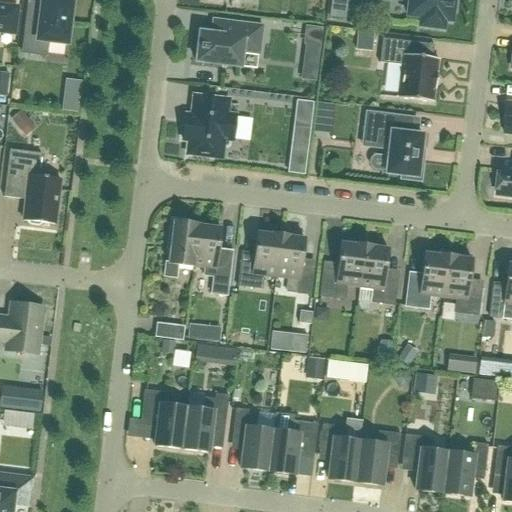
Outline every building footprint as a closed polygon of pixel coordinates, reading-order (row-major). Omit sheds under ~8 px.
[(72,1),(63,0),(41,0),(38,28),(25,26),(21,55),(45,57),(47,43),(66,45),(72,1)] [(393,0),(409,2),(409,4),(407,17),(420,19),(419,27),(442,30),(443,22),(450,23),(451,13),(454,10),(456,0),(455,0),(393,0)] [(0,33),(14,35),(17,9),(0,6),(0,33)] [(331,6),(329,19),(344,20),(346,8),(331,6)] [(236,24),(213,22),(211,35),(199,34),(198,37),(195,40),(194,50),(197,53),(195,63),(240,69),(242,53),(258,55),(262,28),(236,24)] [(305,28),(303,45),(305,45),(320,47),(322,30),(305,28)] [(373,37),(358,35),(356,51),(371,52),(373,37)] [(437,61),(408,57),(409,44),(382,40),(379,64),(400,67),(396,100),(432,104),(434,90),(435,90),(437,75),(436,75),(437,61)] [(192,118),(185,117),(182,141),(189,141),(188,154),(220,158),(222,139),(233,141),(235,119),(224,117),(226,103),(194,99),(192,118)] [(63,101),(62,111),(77,113),(78,103),(63,101)] [(311,105),(296,103),(294,126),(309,128),(311,105)] [(20,114),(12,121),(19,129),(27,122),(20,114)] [(388,147),(385,172),(385,175),(400,177),(399,181),(420,184),(423,165),(419,164),(422,137),(410,135),(412,120),(365,114),(362,144),(388,147)] [(291,150),(288,173),(303,175),(306,152),(291,150)] [(27,223),(29,226),(38,227),(41,225),(54,226),(59,181),(38,178),(41,155),(9,151),(3,199),(25,201),(23,222),(27,223)] [(511,173),(500,172),(497,196),(511,197),(511,173)] [(165,264),(163,278),(176,280),(177,267),(192,268),(191,268),(196,227),(197,227),(197,226),(187,225),(187,222),(170,220),(168,243),(170,243),(168,264),(165,264)] [(226,297),(231,260),(217,258),(220,230),(197,227),(196,227),(191,268),(192,268),(204,269),(203,277),(213,278),(211,295),(226,297)] [(237,287),(250,289),(263,290),(265,277),(275,279),(280,236),(272,235),(271,237),(256,235),(253,262),(241,261),(237,287)] [(301,268),(304,241),(289,239),(289,237),(280,236),(275,279),(298,281),(297,295),(310,296),(313,270),(301,268)] [(337,272),(323,271),(319,297),(344,300),(346,287),(359,289),(364,247),(355,246),(355,247),(340,245),(337,272)] [(359,289),(373,291),(371,304),(393,306),(396,280),(384,278),(388,251),(373,249),(373,248),(364,247),(359,289)] [(438,257),(424,255),(420,283),(408,281),(405,308),(427,311),(429,298),(442,299),(448,257),(439,256),(438,257)] [(468,289),(471,261),(456,259),(457,258),(448,257),(442,299),(456,301),(454,314),(477,317),(480,290),(468,289)] [(511,266),(507,266),(504,293),(492,292),(488,318),(511,321),(511,316),(511,266)] [(0,344),(5,346),(4,352),(37,356),(43,309),(10,305),(8,320),(0,318),(0,344)] [(315,309),(314,321),(326,322),(327,314),(324,310),(315,309)] [(300,312),(299,324),(310,325),(311,313),(300,312)] [(484,322),(482,337),(492,338),(494,323),(484,322)] [(183,329),(156,325),(155,338),(181,341),(183,329)] [(204,327),(202,342),(218,343),(219,329),(204,327)] [(290,335),(288,353),(305,355),(307,337),(290,335)] [(163,343),(162,352),(172,353),(173,344),(163,343)] [(380,345),(378,360),(390,361),(392,346),(380,345)] [(195,346),(194,357),(235,362),(236,351),(195,346)] [(405,348),(398,360),(408,366),(415,355),(405,348)] [(476,359),(448,356),(446,372),(474,375),(476,359)] [(308,360),(306,378),(322,380),(324,362),(308,360)] [(329,363),(327,381),(340,382),(342,365),(329,363)] [(511,366),(480,363),(479,375),(511,378),(511,366)] [(415,375),(414,389),(434,391),(436,378),(415,375)] [(472,381),(470,399),(494,402),(496,384),(472,381)] [(2,389),(0,401),(0,407),(39,412),(41,395),(2,389)] [(169,407),(171,395),(144,392),(140,422),(157,424),(154,447),(181,451),(186,409),(169,407)] [(204,399),(203,411),(186,409),(181,451),(208,454),(211,430),(223,432),(228,397),(215,396),(214,401),(204,399)] [(267,473),(272,432),(255,430),(257,418),(247,417),(248,412),(235,410),(231,445),(243,446),(240,470),(267,473)] [(4,414),(2,427),(31,430),(32,417),(4,414)] [(274,414),(272,432),(267,473),(294,477),(297,453),(313,455),(317,426),(292,423),(293,416),(274,414)] [(343,441),(344,429),(322,426),(318,456),(330,457),(327,481),(354,484),(359,443),(343,441)] [(396,466),(400,436),(377,433),(376,445),(359,443),(354,484),(381,488),(384,464),(396,466)] [(431,440),(404,436),(401,466),(417,468),(414,492),(441,495),(447,454),(430,452),(431,440)] [(483,476),(487,446),(475,445),(473,457),(447,454),(441,495),(468,498),(471,475),(483,476)] [(511,449),(496,448),(493,478),(505,479),(502,503),(511,504),(511,449)] [(0,511),(12,511),(13,507),(29,508),(32,479),(0,475),(0,511)]
